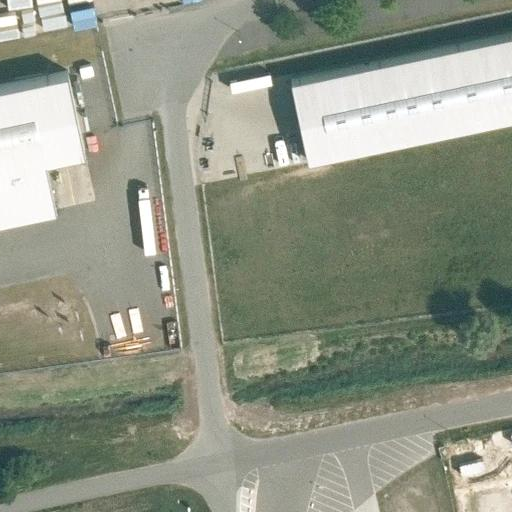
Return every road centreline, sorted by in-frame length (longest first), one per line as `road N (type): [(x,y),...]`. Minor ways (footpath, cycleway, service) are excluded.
road 1 (residential): [(275,0),(165,41),(214,463)]
road 2 (residential): [(511,403),(214,463)]
road 3 (residential): [(214,463),(0,506)]
